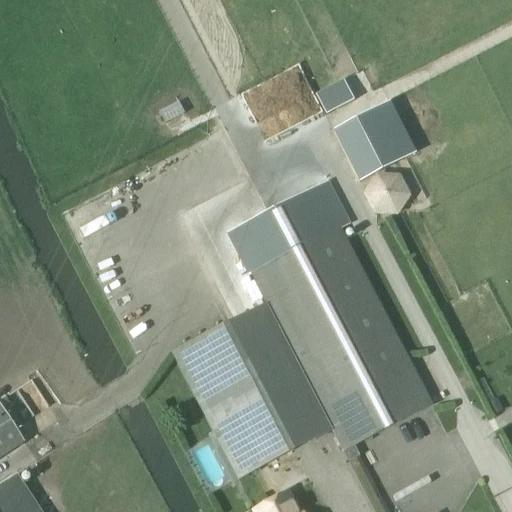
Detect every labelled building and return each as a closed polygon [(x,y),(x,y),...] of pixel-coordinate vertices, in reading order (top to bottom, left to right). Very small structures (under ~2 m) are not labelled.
[(392,167),(366,116),(333,133),(358,184),(392,167)] [(266,306),(177,352),(242,478),(332,431),(343,452),(432,406),(340,231),(350,226),(327,183),(225,236),(247,278),(251,276),(266,306)] [(0,458),(25,443),(0,404),(0,458)] [(34,511),(13,479),(0,487),(0,511),(34,511)] [(295,511),(287,495),(255,511),(295,511)]
